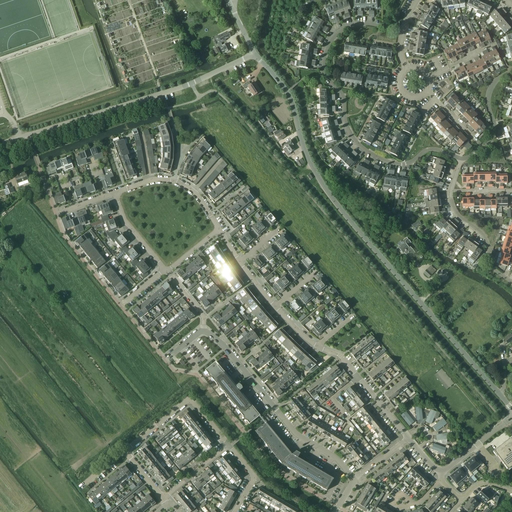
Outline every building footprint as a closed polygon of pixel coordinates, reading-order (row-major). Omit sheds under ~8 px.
[(346,0),(342,0),(341,1),(345,12),(344,12),(345,15),(346,14),(348,19),(350,18),(348,13),(347,14),(346,11),(350,10),(346,0)] [(371,11),(371,16),(374,16),(374,11),(372,11),(372,9),(377,9),(377,6),(380,6),(380,0),(377,0),(376,0),(370,0),(371,9),(370,9),(370,11),(371,11)] [(438,0),(437,0),(440,6),(442,6),(442,8),(448,7),(446,0),(438,0)] [(481,2),(482,3),(483,0),(482,0),(480,0),(480,2),(477,0),(476,0),(475,0),(472,8),(477,10),(481,2)] [(481,2),(477,10),(476,13),(481,15),(482,13),(486,5),(487,5),(488,3),(487,2),(488,0),(485,0),(485,1),(486,2),(485,4),(482,3),(481,2)] [(341,14),(344,12),(345,12),(341,1),(335,3),(340,14),(339,14),(340,17),(342,16),(341,14)] [(335,18),(337,23),(340,22),(338,17),(336,18),(336,16),(339,14),(340,14),(335,3),(330,5),(334,16),(333,16),(334,19),(335,18)] [(429,10),(437,15),(440,10),(432,5),(430,3),(429,5),(431,7),(429,10)] [(490,6),(487,5),(486,5),(482,13),(488,15),(491,7),(492,7),(493,5),(491,4),(490,6)] [(330,5),(325,7),(326,10),(329,18),(328,18),(329,21),(331,20),(333,19),(334,19),(333,16),(334,16),(330,5)] [(428,11),(426,14),(426,15),(434,20),(437,15),(429,10),(427,8),(427,9),(422,7),(421,9),(425,11),(426,10),(428,11)] [(490,17),(493,21),(500,15),(501,16),(503,14),(502,13),(506,10),(504,8),(500,12),(498,9),(496,11),(494,9),(490,14),(491,15),(490,17)] [(426,14),(424,13),(422,17),(421,18),(424,19),(423,20),(431,25),(434,20),(426,15),(426,14)] [(504,20),(505,20),(507,19),(505,17),(503,19),(501,16),(500,15),(493,21),(497,25),(504,20)] [(421,19),(417,17),(415,19),(419,21),(420,20),(422,21),(420,25),(428,30),(431,25),(423,20),(424,19),(421,18),(421,19)] [(507,23),(505,20),(504,20),(497,25),(501,30),(508,24),(508,25),(510,23),(510,22),(511,19),(511,17),(508,20),(509,21),(507,23)] [(316,18),(313,23),(321,28),(323,30),(323,29),(328,31),(329,29),(325,26),(324,28),(322,27),(324,22),(316,18)] [(319,31),(321,28),(313,23),(311,22),(308,27),(318,33),(320,35),(321,33),(319,31)] [(511,26),(511,27),(508,25),(508,24),(501,30),(505,34),(511,28),(511,29),(511,28),(511,26)] [(318,39),(322,41),(323,39),(319,36),(318,38),(316,36),(318,33),(308,27),(305,32),(308,33),(316,37),(315,38),(317,40),(318,39)] [(418,33),(417,36),(417,37),(426,39),(427,33),(418,32),(418,31),(416,30),(415,32),(418,33)] [(481,33),(485,42),(488,41),(490,44),(492,43),(486,30),(481,33)] [(224,33),(217,37),(221,44),(225,42),(224,40),(231,37),(228,32),(225,34),(224,33)] [(306,32),(303,36),(306,37),(305,38),(313,43),(312,43),(315,45),(316,43),(313,41),(315,38),(316,37),(308,33),(306,32)] [(479,47),(482,46),(481,45),(475,33),(471,35),(475,45),(478,44),(479,47)] [(475,33),(481,45),(482,46),(483,48),(485,47),(483,43),(485,42),(481,33),(476,35),(475,33)] [(466,38),(472,51),(475,50),(473,46),(475,45),(471,35),(466,38)] [(415,37),(410,36),(409,39),(414,40),(415,38),(417,38),(416,42),(416,43),(425,44),(426,39),(417,37),(417,36),(415,36),(415,37)] [(470,52),(472,51),(466,38),(461,40),(466,50),(468,48),(470,52)] [(463,55),(465,54),(464,51),(466,50),(461,40),(457,42),(463,55)] [(416,43),(416,42),(414,41),(414,44),(416,44),(416,47),(415,48),(424,50),(425,44),(416,43)] [(351,45),(352,45),(352,42),(350,42),(349,44),(345,44),(344,53),(349,54),(351,45)] [(464,57),(463,55),(457,42),(456,42),(457,44),(453,46),(458,56),(460,55),(462,58),(464,57)] [(355,45),(352,45),(351,45),(349,54),(354,54),(356,46),(357,46),(357,43),(355,43),(355,45)] [(231,50),(227,44),(222,46),(225,53),(231,50)] [(299,50),(302,50),(311,52),(311,53),(313,53),(313,52),(318,53),(319,50),(314,49),(313,51),(311,51),(312,46),(303,44),(303,45),(301,44),(300,45),(299,50)] [(360,46),(357,46),(356,46),(354,54),(360,55),(361,46),(362,47),(362,44),(360,44),(360,46)] [(361,46),(360,55),(365,56),(365,53),(368,53),(368,51),(366,50),(366,47),(367,48),(368,45),(366,44),(365,47),(362,47),(361,46)] [(368,51),(368,53),(370,54),(369,55),(375,56),(376,47),(377,47),(378,44),(375,44),(375,47),(371,46),(370,51),(368,51)] [(380,48),(377,47),(376,47),(375,56),(380,57),(381,48),(382,48),(383,45),(381,45),(380,48)] [(387,49),(388,49),(388,46),(386,46),(385,48),(382,48),(381,48),(380,57),(385,57),(387,49)] [(455,57),(458,56),(453,46),(448,49),(455,62),(457,61),(455,57)] [(391,49),(388,49),(387,49),(385,57),(388,58),(388,59),(390,63),(392,61),(393,57),(391,56),(392,50),(393,50),(393,47),(391,47),(391,49)] [(413,48),(408,47),(408,50),(413,51),(413,49),(415,50),(415,54),(423,56),(424,50),(415,48),(416,47),(413,47),(413,48)] [(491,53),(496,62),(500,60),(494,47),(491,48),(493,51),(491,53)] [(452,63),(455,62),(448,49),(443,51),(448,61),(451,59),(452,63)] [(310,57),(310,58),(312,59),(313,57),(310,56),(311,53),(311,52),(302,50),(301,56),(310,57)] [(491,65),(496,62),(491,53),(488,54),(487,50),(484,51),(491,65)] [(491,65),(484,51),(482,53),(484,56),(482,57),(487,69),(486,67),(491,65)] [(311,63),(316,64),(317,61),(312,61),(311,62),(309,62),(310,58),(310,57),(301,56),(300,61),(309,63),(309,64),(311,64),(311,63)] [(487,69),(482,57),(481,57),(482,59),(480,60),(478,57),(476,58),(483,71),(487,69)] [(475,63),(473,64),(478,73),(478,74),(483,72),(483,71),(476,58),(474,59),(475,63)] [(308,67),(309,64),(309,63),(300,61),(297,61),(296,67),(308,69),(308,70),(310,70),(311,68),(308,67)] [(478,73),(473,64),(471,65),(469,61),(467,63),(473,76),(478,73)] [(473,76),(467,63),(464,64),(466,67),(464,68),(463,67),(469,78),(473,76)] [(469,78),(463,67),(460,68),(459,64),(456,65),(463,79),(468,76),(468,78),(469,78)] [(463,79),(456,65),(454,67),(456,70),(453,71),(458,81),(463,79)] [(341,82),(344,82),(345,83),(347,74),(341,73),(340,82),(339,82),(339,84),(341,85),(341,82)] [(345,83),(344,82),(344,85),(346,85),(346,83),(349,83),(351,83),(352,75),(347,74),(345,83)] [(351,83),(349,83),(349,86),(351,86),(352,84),(355,84),(356,84),(357,75),(352,75),(351,83)] [(355,84),(354,87),(356,87),(357,85),(361,85),(361,83),(364,84),(364,77),(362,77),(363,76),(357,75),(356,84),(355,84)] [(364,77),(364,84),(365,84),(364,86),(367,87),(367,84),(368,84),(370,85),(371,85),(372,76),(368,75),(367,75),(367,78),(364,77)] [(371,85),(370,85),(370,87),(372,88),(372,85),(375,86),(376,86),(378,77),(372,76),(371,85)] [(376,86),(375,86),(375,88),(377,88),(377,86),(380,86),(381,87),(383,78),(378,77),(376,86)] [(381,87),(380,86),(380,89),(382,89),(383,87),(387,87),(388,79),(383,78),(381,87)] [(254,96),(261,92),(254,82),(251,85),(249,82),(243,86),(245,89),(248,87),(254,96)] [(336,98),(336,95),(331,96),(331,97),(329,97),(328,92),(326,92),(326,90),(319,89),(320,93),(319,93),(319,98),(320,98),(320,99),(329,98),(329,99),(331,99),(331,98),(336,98)] [(445,107),(447,109),(458,98),(454,94),(446,102),(448,104),(445,107)] [(385,100),(384,103),(384,104),(392,108),(394,103),(386,99),(387,98),(384,97),(383,99),(385,100)] [(458,98),(447,109),(449,110),(452,107),(454,109),(463,101),(462,100),(461,102),(458,98)] [(463,101),(454,109),(454,110),(455,108),(457,110),(454,113),(456,115),(466,104),(463,101)] [(383,105),(382,108),(381,109),(389,113),(392,108),(384,104),(384,103),(382,102),(381,104),(383,105)] [(460,114),(462,115),(470,108),(466,104),(456,115),(458,116),(460,114)] [(381,109),(382,108),(379,106),(378,108),(381,110),(379,112),(379,113),(387,117),(389,113),(381,109)] [(264,108),(256,114),(259,117),(258,118),(262,123),(265,121),(263,119),(264,118),(262,115),(267,111),(264,108)] [(461,120),(463,122),(474,112),(470,108),(462,115),(464,117),(461,120)] [(434,122),(444,111),(442,110),(440,112),(438,110),(430,118),(434,122)] [(377,111),(376,113),(378,114),(376,118),(378,119),(378,121),(381,122),(382,121),(384,122),(387,117),(379,113),(379,112),(377,111)] [(436,127),(445,118),(443,116),(446,113),(444,111),(434,122),(437,125),(436,127)] [(418,121),(420,123),(421,121),(419,119),(421,116),(419,115),(413,112),(410,116),(418,121)] [(468,124),(477,115),(474,112),(463,122),(465,124),(468,121),(470,123),(468,124)] [(467,129),(469,131),(479,120),(476,117),(477,115),(468,124),(470,126),(467,129)] [(416,125),(415,126),(417,127),(419,125),(416,124),(418,121),(410,116),(408,121),(416,125)] [(440,130),(450,120),(448,118),(445,121),(444,119),(445,118),(436,127),(440,130)] [(321,122),(323,127),(331,125),(332,126),(334,125),(334,124),(338,123),(338,120),(333,121),(333,123),(331,124),(330,119),(321,122)] [(372,122),(370,125),(370,126),(378,130),(381,125),(373,121),(373,120),(371,119),(370,121),(372,122)] [(443,134),(451,127),(449,125),(452,122),(450,120),(440,130),(443,134)] [(474,130),(475,132),(483,124),(479,120),(469,131),(471,133),(474,130)] [(413,130),(413,131),(415,132),(416,130),(414,129),(415,126),(416,125),(408,121),(405,126),(413,130)] [(160,132),(170,129),(167,123),(161,125),(161,126),(158,127),(160,132)] [(369,127),(368,130),(376,135),(378,130),(370,126),(370,125),(368,124),(367,126),(369,127)] [(483,124),(475,132),(477,133),(475,136),(476,138),(487,128),(483,124)] [(405,126),(403,131),(407,133),(406,135),(410,137),(410,136),(413,137),(414,135),(411,134),(413,131),(413,130),(405,126)] [(447,138),(457,128),(456,126),(453,129),(451,127),(443,134),(447,138)] [(368,130),(366,128),(365,130),(367,132),(366,134),(365,135),(373,139),(376,135),(368,130)] [(451,141),(460,133),(458,134),(456,132),(459,129),(457,128),(447,138),(451,141)] [(172,135),(170,129),(160,132),(162,137),(172,135)] [(279,141),(285,137),(282,132),(281,132),(280,130),(277,132),(277,131),(274,133),(274,134),(276,136),(275,136),(279,141)] [(397,130),(394,137),(396,138),(404,142),(404,143),(406,145),(407,143),(405,141),(407,138),(405,137),(406,135),(397,130)] [(455,145),(456,144),(466,134),(464,132),(462,135),(460,133),(451,141),(455,145)] [(365,135),(366,134),(363,133),(362,135),(365,136),(363,140),(366,142),(368,143),(371,144),(373,139),(365,135)] [(468,135),(466,134),(456,144),(460,148),(461,146),(464,148),(469,143),(467,141),(467,140),(465,138),(468,135)] [(334,136),(326,138),(327,143),(325,144),(327,148),(334,144),(333,142),(336,141),(336,142),(339,141),(338,139),(336,140),(335,137),(334,136)] [(203,138),(198,143),(206,150),(210,146),(207,144),(208,143),(203,138)] [(402,147),(402,148),(404,149),(405,147),(403,146),(404,143),(404,142),(396,138),(394,143),(402,147)] [(115,149),(125,145),(123,140),(120,141),(119,140),(113,142),(115,149)] [(291,154),(290,153),(295,150),(292,146),(293,146),(292,144),(292,143),(291,142),(290,142),(290,141),(284,145),(285,147),(283,149),(288,156),(291,154)] [(335,146),(331,149),(333,152),(332,152),(331,154),(335,158),(337,156),(343,150),(344,150),(345,148),(348,144),(346,142),(343,146),(344,147),(342,149),(339,146),(337,148),(335,146)] [(198,143),(195,147),(203,154),(206,150),(198,143)] [(400,152),(399,153),(402,154),(403,152),(400,151),(402,148),(402,147),(394,143),(392,148),(400,152)] [(127,150),(125,145),(115,149),(117,154),(127,150)] [(195,147),(191,152),(199,158),(203,154),(195,147)] [(343,150),(337,156),(341,160),(344,156),(347,153),(348,154),(350,152),(348,151),(347,149),(346,150),(345,148),(344,150),(343,150)] [(398,156),(399,153),(400,152),(392,148),(389,153),(397,157),(399,159),(400,157),(398,156)] [(87,150),(90,159),(94,157),(95,160),(103,157),(100,149),(96,150),(95,149),(90,151),(90,149),(87,150)] [(86,160),(90,159),(87,150),(84,151),(84,153),(79,155),(80,156),(76,158),(79,166),(87,163),(86,160)] [(128,155),(127,150),(117,154),(119,159),(128,155)] [(344,156),(341,160),(345,164),(351,157),(352,158),(354,156),(353,156),(356,152),(354,150),(351,154),(350,152),(348,154),(347,153),(344,156)] [(201,160),(199,158),(191,152),(187,158),(196,163),(198,164),(201,160)] [(121,164),(130,160),(128,155),(119,159),(121,164)] [(351,157),(345,164),(349,168),(355,161),(356,162),(358,160),(356,159),(354,161),(352,158),(351,157)] [(187,158),(184,163),(194,168),(196,163),(187,158)] [(359,177),(360,174),(365,166),(366,167),(367,165),(366,164),(368,160),(366,158),(363,163),(365,164),(364,166),(359,164),(354,174),(359,177)] [(435,161),(434,164),(436,165),(443,167),(445,162),(436,159),(435,161)] [(57,161),(60,170),(64,168),(65,171),(73,168),(70,160),(66,161),(65,160),(60,161),(60,160),(57,161)] [(122,169),(132,165),(130,160),(121,164),(122,169)] [(56,171),(60,170),(57,161),(54,162),(54,164),(49,166),(50,167),(46,168),(49,177),(57,174),(56,171)] [(184,163),(182,169),(192,173),(194,168),(184,163)] [(170,173),(172,167),(162,164),(160,169),(164,170),(163,171),(170,173)] [(374,171),(371,170),(370,169),(366,177),(364,180),(369,182),(375,172),(376,172),(377,170),(376,169),(378,165),(376,164),(373,168),(375,169),(374,171)] [(134,170),(132,165),(122,169),(124,174),(134,170)] [(436,165),(434,171),(443,174),(445,168),(443,167),(436,165)] [(369,168),(366,167),(365,166),(360,174),(366,177),(370,169),(371,170),(372,167),(370,166),(369,168)] [(190,178),(192,173),(182,169),(180,175),(186,178),(187,176),(190,178)] [(391,175),(392,170),(389,169),(388,174),(390,174),(389,177),(385,176),(383,188),(389,189),(391,177),(392,177),(392,175),(391,175)] [(137,179),(134,170),(124,174),(127,180),(133,178),(133,180),(137,179)] [(379,174),(376,172),(375,172),(369,182),(374,185),(380,174),(381,175),(382,172),(380,171),(379,174)] [(401,179),(397,178),(396,178),(394,190),(400,191),(402,179),(403,179),(403,177),(402,176),(403,171),(400,171),(400,176),(401,176),(401,179)] [(402,179),(400,191),(406,192),(407,186),(408,180),(409,180),(409,177),(407,177),(405,177),(406,172),(403,171),(402,176),(403,177),(403,179),(402,179)] [(439,179),(441,180),(443,174),(434,171),(432,176),(439,179)] [(17,183),(28,180),(25,173),(15,176),(17,183)] [(227,176),(229,178),(236,186),(241,182),(236,177),(235,177),(231,173),(227,176)] [(101,181),(104,190),(107,189),(107,187),(112,185),(111,184),(115,182),(112,174),(104,177),(105,180),(101,181)] [(395,178),(392,177),(391,177),(389,189),(394,190),(396,178),(397,178),(398,176),(395,175),(395,178)] [(430,175),(428,181),(442,186),(443,184),(438,182),(439,179),(432,176),(430,175)] [(225,181),(232,189),(236,186),(229,178),(225,181)] [(232,189),(225,181),(221,185),(227,193),(232,189)] [(90,182),(82,185),(85,193),(89,192),(90,193),(95,192),(95,193),(99,192),(95,183),(91,185),(90,182)] [(4,186),(6,190),(4,191),(6,196),(15,191),(13,187),(11,188),(9,184),(4,186)] [(85,193),(82,185),(74,187),(75,191),(71,192),(74,200),(77,199),(77,198),(82,196),(82,195),(85,193)] [(227,193),(221,185),(217,188),(223,196),(227,193)] [(223,196),(217,188),(212,192),(219,200),(223,196)] [(243,194),(249,202),(253,199),(251,196),(252,195),(248,190),(243,194)] [(66,204),(69,203),(66,194),(62,196),(60,192),(52,195),(55,204),(60,203),(60,204),(65,202),(66,204)] [(214,204),(219,200),(212,192),(208,195),(211,198),(210,199),(214,204)] [(249,202),(243,194),(239,198),(245,206),(249,202)] [(245,206),(239,198),(234,201),(241,209),(245,206)] [(241,209),(234,201),(230,205),(237,212),(241,209)] [(100,208),(101,211),(111,208),(109,202),(102,205),(101,202),(96,204),(98,209),(100,208)] [(237,212),(230,205),(226,208),(233,216),(237,212)] [(426,208),(427,214),(436,213),(437,217),(439,215),(438,207),(426,208)] [(100,215),(102,220),(107,218),(106,215),(113,213),(111,208),(101,211),(102,215),(100,215)] [(229,219),(233,216),(226,208),(221,212),(225,217),(226,216),(229,219)] [(78,217),(74,218),(77,227),(81,226),(80,224),(85,223),(85,221),(89,220),(86,211),(77,214),(78,217)] [(264,221),(270,228),(274,225),(273,224),(276,222),(269,214),(264,217),(266,219),(264,221)] [(77,227),(74,218),(70,220),(69,217),(61,220),(64,229),(68,227),(69,229),(74,227),(74,228),(77,227)] [(107,218),(102,220),(103,225),(106,224),(107,227),(117,224),(115,218),(108,221),(107,218)] [(436,226),(440,230),(447,223),(442,219),(438,223),(436,222),(434,224),(436,226)] [(266,231),(270,228),(264,221),(262,222),(260,221),(256,225),(263,233),(265,231),(266,231)] [(440,235),(442,237),(453,225),(449,221),(447,223),(440,230),(443,232),(440,235)] [(457,221),(453,225),(442,237),(443,238),(446,235),(449,238),(455,231),(457,229),(455,227),(459,223),(457,221)] [(117,224),(107,227),(108,231),(106,231),(107,236),(109,238),(113,235),(112,231),(119,229),(117,224)] [(251,231),(257,239),(261,236),(260,235),(263,233),(256,225),(251,228),(253,230),(251,231)] [(253,242),(257,239),(251,231),(249,233),(247,232),(243,235),(250,243),(252,241),(253,242)] [(449,238),(453,242),(460,235),(455,231),(449,238)] [(281,237),(279,239),(286,247),(290,243),(289,242),(291,240),(285,232),(281,236),(281,237)] [(115,242),(118,244),(126,238),(122,233),(117,238),(114,235),(113,235),(109,238),(113,243),(115,242)] [(76,242),(79,246),(87,240),(83,235),(76,242)] [(250,243),(243,235),(239,239),(240,241),(238,242),(244,250),(248,246),(247,245),(250,243)] [(467,241),(462,237),(455,248),(457,249),(460,251),(464,246),(467,241)] [(126,238),(118,244),(120,247),(118,249),(121,253),(126,249),(124,247),(129,242),(126,238)] [(403,253),(404,253),(408,258),(414,253),(410,247),(409,248),(408,247),(412,244),(406,238),(402,242),(404,244),(399,248),(403,253)] [(286,247),(279,239),(276,241),(276,240),(272,243),(278,251),(280,249),(281,251),(286,247)] [(474,242),(469,239),(467,241),(464,246),(468,250),(474,242)] [(83,251),(91,244),(87,240),(79,246),(83,251)] [(474,242),(468,250),(467,252),(468,254),(471,256),(477,248),(479,246),(474,242)] [(504,242),(502,247),(510,250),(510,251),(511,251),(511,249),(511,245),(504,242)] [(208,250),(211,254),(219,249),(216,243),(210,247),(211,248),(208,250)] [(276,253),(278,251),(272,243),(268,247),(269,248),(266,250),(273,258),(277,254),(276,253)] [(87,255),(94,249),(91,244),(83,251),(87,255)] [(474,262),(485,246),(483,245),(479,249),(477,248),(471,256),(470,258),(474,262)] [(127,251),(126,249),(121,253),(124,256),(126,255),(128,258),(137,251),(133,246),(127,251)] [(509,255),(510,251),(510,250),(502,247),(501,253),(511,256),(509,255)] [(90,260),(98,253),(94,249),(87,255),(90,260)] [(211,254),(214,259),(222,254),(219,249),(211,254)] [(259,254),(265,262),(267,260),(268,261),(273,258),(266,250),(264,252),(263,251),(259,254)] [(137,251),(128,258),(131,260),(129,262),(132,266),(137,262),(135,260),(140,255),(137,251)] [(98,253),(90,260),(94,264),(102,258),(98,253)] [(502,254),(501,259),(509,261),(509,262),(511,263),(511,262),(511,261),(509,260),(511,256),(501,253),(500,253),(502,254)] [(214,259),(217,264),(225,258),(222,254),(214,259)] [(263,263),(265,262),(259,254),(255,258),(256,258),(253,261),(260,269),(264,265),(263,263)] [(195,261),(201,268),(205,265),(197,255),(197,256),(198,256),(196,257),(198,259),(195,261)] [(302,263),(300,264),(307,272),(310,268),(312,265),(306,257),(301,261),(302,263)] [(102,258),(94,264),(97,269),(105,262),(102,258)] [(228,263),(225,258),(217,264),(220,268),(228,263)] [(137,262),(132,266),(135,270),(137,268),(139,271),(147,264),(144,260),(138,264),(137,262)] [(191,265),(196,271),(201,268),(195,261),(191,265)] [(231,267),(228,263),(220,268),(223,273),(231,267)] [(99,270),(103,275),(110,268),(107,264),(99,270)] [(147,264),(139,271),(141,274),(140,275),(143,279),(147,275),(146,273),(151,269),(147,264)] [(307,272),(300,264),(298,266),(297,265),(293,268),(299,276),(302,274),(303,275),(307,272)] [(187,268),(192,275),(196,271),(191,265),(187,268)] [(423,274),(428,279),(435,271),(430,266),(423,274)] [(234,271),(231,267),(223,273),(226,277),(234,271)] [(106,279),(114,273),(110,268),(103,275),(106,279)] [(192,275),(187,268),(182,271),(188,278),(192,275)] [(289,273),(287,275),(294,283),(298,279),(297,278),(299,276),(293,268),(288,272),(289,273)] [(182,271),(177,274),(180,278),(180,277),(184,282),(188,278),(182,271)] [(237,276),(234,271),(226,277),(229,282),(237,276)] [(110,284),(118,277),(114,273),(106,279),(110,284)] [(294,283),(287,275),(285,277),(284,275),(280,279),(287,287),(289,285),(290,286),(294,283)] [(241,280),(237,276),(229,282),(232,286),(241,280)] [(318,280),(316,282),(322,291),(327,287),(326,285),(328,283),(321,276),(317,280),(318,280)] [(114,288),(121,282),(118,277),(110,284),(114,288)] [(287,287),(280,279),(275,283),(277,284),(271,289),(276,294),(279,291),(281,293),(285,290),(284,289),(287,287)] [(244,284),(241,280),(232,286),(236,292),(242,287),(241,286),(244,284)] [(121,282),(114,288),(117,293),(125,286),(121,282)] [(322,291),(316,282),(313,285),(312,284),(308,287),(315,294),(317,293),(318,294),(322,291)] [(162,287),(162,288),(163,288),(168,294),(172,291),(169,287),(169,286),(167,283),(162,287)] [(214,284),(210,288),(217,297),(220,294),(221,296),(223,295),(214,284)] [(125,286),(117,293),(121,297),(129,291),(125,286)] [(315,294),(308,287),(305,290),(305,291),(303,293),(310,301),(314,298),(313,296),(315,294)] [(163,288),(162,288),(158,291),(164,298),(168,294),(163,288)] [(210,288),(206,291),(213,300),(217,297),(210,288)] [(449,288),(439,295),(445,301),(452,295),(455,298),(460,293),(457,290),(454,293),(449,288)] [(238,294),(242,299),(250,293),(247,289),(244,290),(244,289),(238,294)] [(164,298),(158,291),(154,294),(160,301),(164,298)] [(201,295),(203,297),(209,303),(213,300),(206,291),(201,295)] [(242,299),(245,303),(253,297),(250,293),(242,299)] [(310,301),(303,293),(300,295),(300,294),(296,298),(302,305),(304,304),(305,305),(308,303),(310,301)] [(463,300),(455,307),(460,313),(469,305),(464,299),(468,296),(465,293),(460,297),(463,300)] [(160,301),(154,294),(150,298),(156,305),(160,301)] [(209,304),(209,303),(203,297),(199,300),(202,304),(202,305),(205,308),(209,304)] [(245,303),(249,308),(257,301),(253,297),(245,303)] [(156,305),(150,298),(146,301),(152,308),(156,305)] [(302,305),(296,298),(292,301),(292,302),(290,304),(297,312),(301,308),(300,307),(302,305)] [(152,308),(146,301),(142,305),(147,312),(152,308)] [(252,312),(260,305),(257,301),(249,308),(252,312)] [(339,306),(337,308),(343,315),(347,312),(347,311),(349,309),(342,301),(338,305),(339,306)] [(230,307),(227,309),(233,316),(237,312),(230,303),(229,303),(230,304),(228,305),(230,307)] [(138,308),(143,315),(147,312),(142,305),(138,308)] [(256,316),(264,309),(260,305),(252,312),(256,316)] [(138,308),(137,307),(132,311),(135,314),(136,314),(139,318),(143,315),(138,308)] [(343,315),(337,308),(335,310),(334,308),(329,312),(336,320),(339,318),(339,319),(343,315)] [(189,320),(189,321),(194,317),(191,313),(191,314),(187,309),(183,313),(189,320)] [(233,316),(227,309),(223,312),(229,319),(233,316)] [(259,320),(267,313),(264,309),(256,316),(258,319),(256,321),(257,322),(259,320)] [(229,319),(223,312),(219,316),(224,323),(229,319)] [(336,320),(329,312),(325,315),(326,317),(324,319),(331,326),(334,323),(334,322),(336,320)] [(480,312),(471,320),(476,326),(484,320),(486,323),(491,318),(489,315),(485,318),(480,312)] [(179,316),(185,323),(189,320),(183,313),(179,316)] [(263,324),(271,317),(267,313),(259,320),(263,324)] [(219,316),(218,315),(214,319),(216,322),(215,324),(218,328),(220,326),(224,323),(219,316)] [(185,323),(179,316),(175,320),(181,327),(185,323)] [(267,328),(274,321),(271,317),(263,324),(267,328)] [(321,319),(317,323),(323,331),(326,329),(327,329),(331,326),(324,319),(322,320),(321,319)] [(181,327),(175,320),(171,323),(176,330),(181,327)] [(278,325),(274,321),(267,328),(271,333),(277,328),(276,327),(278,325)] [(488,330),(481,337),(486,343),(495,335),(490,329),(494,326),(491,322),(486,327),(488,330)] [(176,330),(171,323),(168,325),(167,323),(165,324),(167,326),(172,333),(176,330)] [(323,331),(317,323),(312,326),(313,328),(311,330),(317,337),(322,334),(321,333),(323,331)] [(162,330),(168,337),(172,333),(167,326),(162,330)] [(273,335),(278,340),(285,333),(282,329),(279,331),(278,330),(273,335)] [(168,337),(162,330),(158,333),(164,340),(168,337)] [(252,331),(248,334),(253,341),(256,339),(258,341),(259,340),(252,331)] [(165,341),(164,340),(158,333),(157,332),(153,335),(158,341),(157,341),(160,345),(165,341)] [(282,344),(289,337),(285,333),(278,340),(282,344)] [(253,341),(248,334),(244,338),(249,344),(253,341)] [(367,340),(374,347),(375,349),(379,346),(372,336),(367,340)] [(286,348),(293,340),(289,337),(282,344),(286,348)] [(249,344),(244,338),(239,341),(245,348),(249,344)] [(290,352),(297,344),(293,340),(286,348),(290,352)] [(367,340),(363,343),(369,351),(374,347),(367,340)] [(235,344),(237,347),(235,349),(238,352),(240,351),(241,352),(246,349),(245,348),(239,341),(235,344)] [(365,354),(369,351),(363,343),(359,347),(365,354)] [(294,355),(301,348),(297,344),(290,352),(294,355)] [(359,347),(355,350),(361,358),(365,354),(359,347)] [(263,353),(269,360),(273,357),(266,348),(265,349),(266,351),(263,353)] [(298,359),(305,352),(301,348),(294,355),(298,359)] [(361,358),(355,350),(351,354),(357,361),(361,358)] [(302,363),(309,355),(305,352),(298,359),(302,363)] [(263,353),(259,357),(265,364),(269,360),(263,353)] [(306,366),(313,359),(309,355),(302,363),(306,366)] [(259,357),(255,360),(261,367),(265,364),(259,357)] [(385,361),(390,367),(394,364),(389,357),(385,361)] [(255,360),(255,359),(250,363),(253,367),(253,366),(257,370),(261,367),(255,360)] [(313,359),(306,366),(313,372),(318,368),(316,366),(316,365),(315,364),(317,362),(313,359)] [(390,367),(385,361),(381,364),(386,371),(390,367)] [(239,385),(238,384),(236,386),(216,362),(205,371),(225,395),(226,396),(226,397),(227,398),(228,399),(229,400),(249,425),(260,416),(241,392),(242,391),(242,389),(242,388),(242,387),(241,386),(240,385),(239,385)] [(386,371),(381,364),(376,368),(382,374),(386,371)] [(340,367),(338,369),(336,366),(331,369),(337,377),(342,374),(345,372),(340,367)] [(382,374),(376,368),(372,371),(377,378),(382,374)] [(286,372),(294,382),(297,380),(298,382),(300,380),(300,381),(290,369),(286,372)] [(327,373),(333,380),(337,377),(331,369),(327,373)] [(373,381),(377,378),(372,371),(368,375),(373,381)] [(286,372),(282,376),(284,378),(290,385),(294,382),(286,372)] [(335,382),(333,380),(327,373),(323,376),(329,384),(331,386),(335,382)] [(290,385),(284,378),(282,376),(278,379),(286,389),(290,385)] [(319,380),(325,387),(329,384),(323,376),(319,380)] [(401,381),(406,387),(411,384),(405,377),(401,381)] [(274,383),(276,385),(281,392),(282,392),(286,389),(278,379),(274,383)] [(325,387),(319,380),(315,383),(321,391),(325,387)] [(406,387),(401,381),(397,384),(402,391),(406,387)] [(321,391),(315,383),(310,387),(317,394),(321,391)] [(402,391),(397,384),(393,388),(398,394),(402,391)] [(281,392),(276,385),(272,389),(275,393),(277,397),(282,393),(282,392),(281,392)] [(348,397),(356,390),(352,386),(345,392),(348,397)] [(317,394),(310,387),(306,390),(314,399),(318,396),(317,394)] [(394,398),(398,394),(393,388),(388,391),(394,398)] [(359,395),(356,390),(348,397),(352,401),(359,395)] [(389,401),(394,398),(388,391),(384,395),(389,401)] [(363,399),(359,395),(352,401),(355,405),(363,399)] [(289,404),(293,408),(300,402),(297,398),(289,404)] [(366,403),(363,399),(355,405),(359,409),(366,403)] [(296,412),(304,406),(300,402),(293,408),(296,412)] [(300,417),(307,410),(309,409),(308,407),(306,409),(304,406),(296,412),(300,417)] [(361,416),(368,411),(364,407),(358,412),(361,416)] [(307,410),(300,417),(303,421),(306,419),(308,417),(311,415),(307,410)] [(371,415),(368,411),(361,416),(365,420),(371,415)] [(436,413),(431,411),(426,423),(431,425),(436,413)] [(182,418),(185,423),(193,416),(189,412),(185,415),(183,412),(178,416),(181,419),(182,418)] [(414,423),(406,412),(402,415),(410,426),(414,423)] [(365,420),(368,424),(375,419),(371,415),(365,420)] [(189,427),(196,421),(193,416),(185,423),(189,427)] [(307,425),(312,428),(317,420),(312,418),(307,425)] [(375,419),(368,424),(372,429),(378,423),(375,419)] [(317,420),(312,428),(317,430),(321,423),(317,420)] [(442,420),(432,428),(436,432),(446,424),(442,420)] [(192,431),(199,425),(196,421),(189,427),(192,431)] [(292,455),(266,423),(255,431),(281,463),(281,464),(326,491),(333,479),(300,460),(303,456),(296,452),(292,455)] [(322,433),(326,426),(321,423),(317,430),(322,433)] [(372,429),(375,433),(382,428),(378,423),(372,429)] [(195,435),(203,429),(199,425),(192,431),(195,435)] [(168,429),(174,437),(178,433),(172,426),(168,429)] [(326,436),(330,429),(326,426),(322,433),(326,436)] [(382,428),(375,433),(379,437),(385,432),(382,428)] [(164,433),(170,440),(174,437),(168,429),(164,433)] [(199,439),(206,433),(203,429),(195,435),(199,439)] [(331,439),(335,431),(330,429),(326,436),(331,439)] [(336,441),(340,434),(335,431),(331,439),(336,441)] [(388,436),(385,432),(379,437),(382,441),(388,436)] [(159,436),(166,444),(170,440),(164,433),(159,436)] [(206,433),(199,439),(202,443),(210,437),(206,433)] [(340,444),(344,437),(340,434),(336,441),(340,444)] [(161,447),(166,444),(159,436),(155,440),(161,447)] [(392,440),(388,436),(382,441),(386,446),(392,440)] [(210,437),(202,443),(206,448),(205,449),(207,452),(212,448),(209,445),(213,442),(210,437)] [(344,437),(340,444),(345,447),(345,446),(347,443),(349,440),(344,437)] [(511,466),(511,439),(511,438),(493,451),(507,470),(511,466)] [(142,457),(150,451),(146,447),(147,446),(145,443),(140,447),(143,450),(139,453),(142,457)] [(350,453),(358,447),(354,443),(347,449),(350,453)] [(445,449),(433,445),(431,450),(443,455),(445,449)] [(350,453),(354,457),(361,451),(358,447),(350,453)] [(186,452),(192,459),(196,456),(190,448),(186,452)] [(150,451),(142,457),(146,462),(153,456),(150,451)] [(192,459),(186,452),(184,453),(182,451),(180,453),(182,455),(188,462),(192,459)] [(365,455),(361,451),(354,457),(357,462),(365,455)] [(398,457),(403,463),(407,460),(402,453),(398,457)] [(188,462),(182,455),(178,458),(184,466),(188,462)] [(368,460),(365,455),(357,462),(361,466),(363,464),(368,460)] [(149,466),(157,460),(153,456),(146,462),(149,466)] [(217,462),(221,466),(228,460),(225,456),(221,459),(219,457),(212,462),(214,465),(217,462)] [(403,463),(398,457),(393,460),(399,467),(403,463)] [(471,458),(468,460),(476,470),(480,466),(482,468),(485,466),(480,460),(477,462),(473,457),(472,459),(471,458)] [(179,469),(184,466),(178,458),(173,462),(179,469)] [(153,470),(160,464),(157,460),(149,466),(153,470)] [(224,471),(232,464),(228,460),(221,466),(224,471)] [(399,467),(393,460),(389,464),(394,470),(399,467)] [(466,464),(464,465),(468,470),(466,472),(470,478),(473,475),(471,474),(476,470),(468,460),(465,463),(466,464)] [(156,474),(164,468),(160,464),(153,470),(156,474)] [(228,475),(235,469),(232,464),(224,471),(228,475)] [(385,467),(390,474),(394,470),(389,464),(385,467)] [(120,469),(121,470),(122,470),(128,478),(132,475),(125,465),(120,469)] [(381,471),(386,477),(390,474),(385,467),(381,471)] [(160,478),(167,472),(164,468),(156,474),(160,478)] [(412,478),(418,471),(414,468),(408,474),(412,478)] [(209,469),(204,473),(211,480),(215,477),(209,469)] [(235,469),(228,475),(231,479),(239,473),(235,469)] [(457,469),(454,472),(462,481),(466,478),(468,480),(470,478),(466,472),(463,474),(459,469),(458,470),(457,469)] [(117,473),(124,481),(128,478),(122,470),(121,470),(117,473)] [(377,474),(382,480),(386,477),(381,471),(377,474)] [(416,481),(422,475),(418,471),(412,478),(416,481)] [(171,477),(167,472),(160,478),(163,483),(166,480),(169,483),(173,479),(171,476),(171,477)] [(451,475),(450,477),(454,482),(451,484),(456,489),(459,487),(457,485),(462,481),(454,472),(451,474),(451,475)] [(113,476),(120,485),(124,481),(117,473),(113,476)] [(200,476),(206,483),(211,480),(204,473),(200,476)] [(242,477),(239,473),(231,479),(235,483),(238,487),(241,481),(240,479),(242,477)] [(372,477),(378,484),(382,480),(377,474),(372,477)] [(420,485),(426,479),(422,475),(416,481),(420,485)] [(109,480),(116,488),(120,485),(113,476),(109,480)] [(196,479),(202,487),(206,483),(200,476),(196,479)] [(202,487),(196,479),(192,483),(198,490),(202,487)] [(430,483),(426,479),(420,485),(425,489),(430,483)] [(116,488),(109,480),(105,483),(112,491),(116,488)] [(366,486),(364,489),(373,494),(376,489),(375,489),(377,486),(370,482),(367,487),(366,486)] [(112,491),(105,483),(101,487),(107,495),(112,491)] [(107,495),(101,487),(97,490),(103,498),(107,495)] [(178,501),(186,495),(188,493),(185,489),(183,490),(181,488),(177,491),(178,494),(175,497),(178,501)] [(261,498),(266,490),(263,489),(263,490),(260,489),(256,496),(261,498)] [(363,492),(362,494),(371,499),(373,494),(364,489),(362,491),(363,492)] [(486,492),(483,489),(477,495),(486,503),(494,494),(488,490),(486,492)] [(92,493),(99,502),(103,498),(97,490),(92,493)] [(227,495),(235,499),(236,497),(235,496),(237,494),(230,490),(227,495)] [(268,492),(266,490),(261,498),(266,501),(270,494),(267,493),(268,492)] [(435,495),(443,502),(446,498),(448,499),(450,497),(444,491),(442,494),(440,491),(438,493),(437,492),(435,495)] [(92,493),(92,492),(88,496),(95,505),(99,502),(92,493)] [(144,498),(145,499),(151,506),(152,507),(156,504),(148,494),(144,498)] [(272,496),(270,494),(266,501),(270,504),(275,496),(273,494),(272,496)] [(371,499),(362,494),(361,496),(360,495),(359,498),(368,503),(371,499)] [(186,495),(178,501),(182,505),(189,499),(186,495)] [(234,502),(235,499),(227,495),(224,499),(231,503),(233,501),(234,502)] [(443,502),(435,495),(433,497),(434,498),(432,499),(439,506),(443,502)] [(277,497),(275,496),(270,504),(275,506),(279,500),(277,498),(277,497)] [(472,498),(467,503),(474,509),(476,506),(478,508),(482,503),(475,497),(473,500),(472,498)] [(365,508),(368,503),(359,498),(357,501),(358,501),(355,506),(365,511),(367,509),(365,508)] [(145,499),(141,502),(147,509),(151,506),(145,499)] [(185,510),(193,503),(189,499),(182,505),(185,510)] [(230,506),(231,503),(224,499),(221,504),(229,509),(231,506),(230,506)] [(439,506),(432,499),(431,501),(430,500),(428,503),(435,510),(439,506)] [(280,509),(284,501),(282,500),(281,501),(279,500),(275,506),(280,509)] [(284,511),(288,505),(286,504),(287,503),(284,501),(280,509),(284,511)] [(143,511),(147,509),(141,502),(137,506),(142,511),(143,511)] [(193,503),(185,510),(187,511),(190,511),(196,508),(193,503)] [(429,511),(433,511),(435,510),(428,503),(425,505),(426,506),(425,507),(429,511)] [(464,511),(470,511),(474,509),(467,503),(463,508),(466,511),(464,511)]
